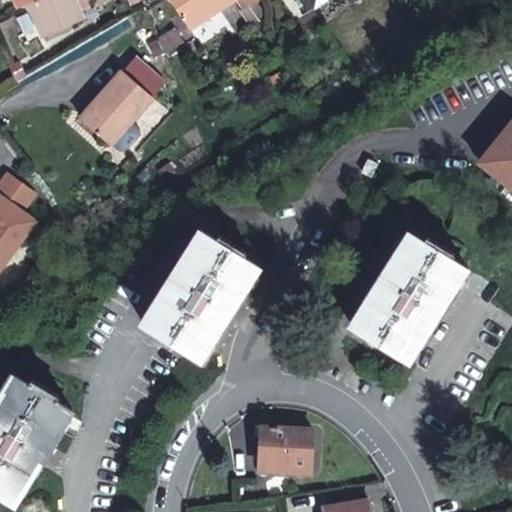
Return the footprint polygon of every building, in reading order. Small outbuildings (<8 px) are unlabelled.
[(28,0),(27,1),(42,35),(83,18),(79,9),(89,5),(87,0),(28,0)] [(126,0),(130,8),(141,4),(139,0),(126,0)] [(170,0),(186,25),(224,0),(170,0)] [(158,39),(165,53),(182,45),(176,31),(158,39)] [(81,115),(111,142),(152,95),(123,68),(81,115)] [(511,119),(477,163),(511,190),(511,119)] [(397,159),(384,160),(385,175),(398,173),(397,159)] [(0,266),(35,221),(23,211),(35,195),(12,177),(0,191),(0,266)] [(136,323),(197,359),(252,265),(235,255),(238,249),(210,232),(207,238),(192,230),(136,323)] [(410,362),(468,269),(452,258),(455,253),(428,236),(425,241),(410,231),(350,325),(410,362)] [(0,493),(16,503),(74,410),(57,400),(60,395),(33,378),(29,383),(15,374),(0,397),(0,493)] [(312,473),(314,427),(264,424),(262,470),(312,473)] [(365,511),(363,501),(319,508),(319,511),(365,511)]
